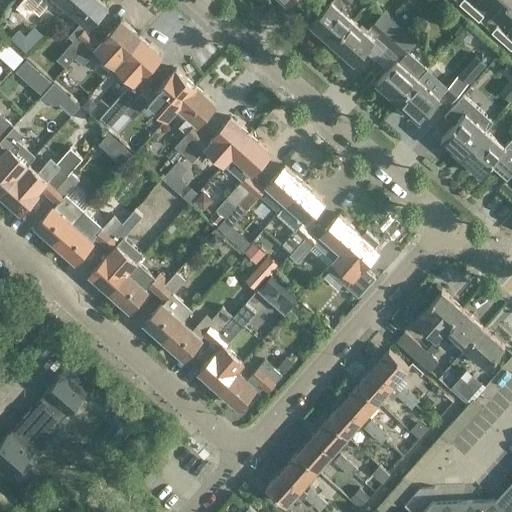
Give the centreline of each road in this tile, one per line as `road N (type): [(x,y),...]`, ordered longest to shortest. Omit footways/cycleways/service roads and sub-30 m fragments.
road 1 (residential): [(197,0),(446,222)]
road 2 (residential): [(241,455),(0,233)]
road 3 (residential): [(241,455),(446,222)]
